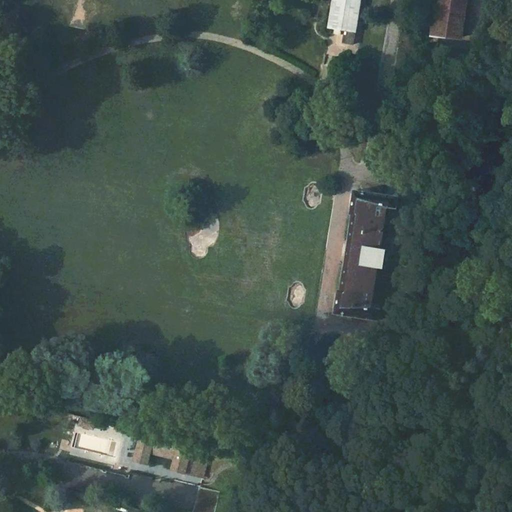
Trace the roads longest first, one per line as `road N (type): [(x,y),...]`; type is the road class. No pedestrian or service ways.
road 1 (track): [(0,351),(203,399),(293,399),(313,385),(350,171),(332,103),(318,86),(218,38),(164,36),(106,49),(43,80),(0,113)]
road 2 (track): [(350,171),(364,167),(372,152),(398,0)]
